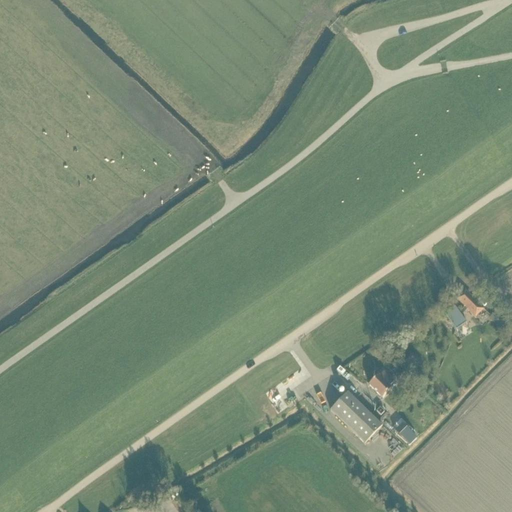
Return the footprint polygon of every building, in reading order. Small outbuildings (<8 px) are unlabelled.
[(475,319),(483,311),(465,292),(457,301),(464,308),(463,309),(463,310),(465,312),(466,313),(467,311),(475,319)] [(467,326),(461,317),(465,312),(463,310),(459,314),(455,309),(445,315),(457,333),(456,331),(465,325),(466,327),(467,326)] [(508,325),(495,313),(489,318),(502,331),(508,325)] [(417,370),(423,363),(413,354),(406,361),(417,370)] [(393,383),(382,373),(377,378),(368,386),(382,399),(391,389),(389,387),(393,383)] [(364,445),(382,427),(347,394),(330,412),(364,445)] [(394,432),(408,446),(416,439),(402,425),(394,432)]
